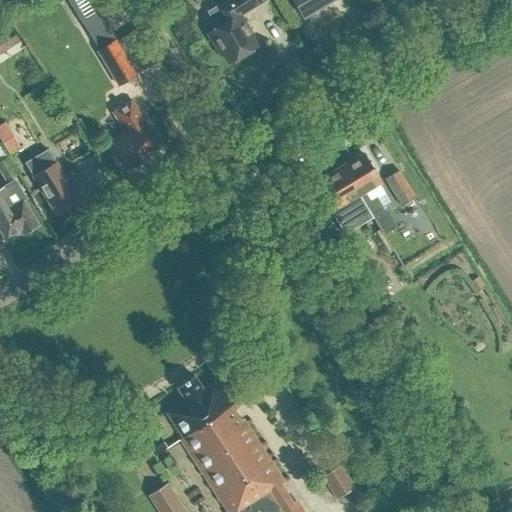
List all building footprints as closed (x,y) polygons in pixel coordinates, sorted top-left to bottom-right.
[(126,31),(106,0),(72,0),(84,18),(91,13),(109,42),(126,31)] [(227,63),(255,46),(249,37),(251,36),(238,15),(262,0),(226,0),(207,12),(216,27),(206,33),(220,55),(222,54),(227,63)] [(291,0),(302,18),(331,0),(291,0)] [(0,33),(0,52),(18,41),(9,28),(0,33)] [(109,42),(94,51),(116,86),(132,77),(136,74),(114,39),(109,42)] [(111,112),(123,132),(110,140),(126,167),(130,165),(132,167),(138,164),(138,160),(141,158),(140,156),(156,147),(141,122),(144,121),(131,100),(111,112)] [(20,149),(4,121),(0,123),(0,140),(9,155),(20,149)] [(55,214),(77,200),(46,149),(26,162),(34,175),(33,176),(55,214)] [(350,165),(342,169),(369,214),(371,213),(380,208),(381,207),(375,196),(369,200),(363,192),(379,182),(362,154),(351,161),(350,165)] [(331,173),(319,180),(327,193),(321,197),(341,231),(342,231),(369,214),(342,169),(335,174),(331,173)] [(383,179),(399,205),(414,195),(398,170),(383,179)] [(15,182),(0,191),(0,232),(5,240),(20,232),(21,234),(36,224),(22,200),(25,198),(15,182)] [(371,213),(369,214),(383,237),(395,229),(385,212),(383,214),(380,208),(371,213)] [(375,271),(357,241),(339,251),(357,282),(375,271)] [(477,277),(470,282),(476,292),(484,287),(477,277)] [(293,502),(280,483),(283,481),(216,380),(202,389),(193,376),(175,387),(184,400),(165,412),(181,437),(178,439),(225,511),(303,511),(296,500),(293,502)] [(302,378),(284,389),(304,421),(321,410),(302,378)] [(153,454),(164,446),(158,437),(146,445),(153,454)] [(335,498),(352,488),(339,465),(321,476),(335,498)] [(159,511),(183,511),(165,484),(148,495),(159,511)] [(209,511),(221,511),(216,503),(208,508),(209,511)]
